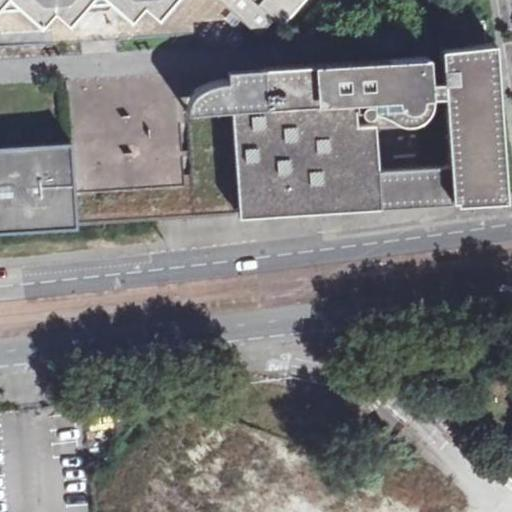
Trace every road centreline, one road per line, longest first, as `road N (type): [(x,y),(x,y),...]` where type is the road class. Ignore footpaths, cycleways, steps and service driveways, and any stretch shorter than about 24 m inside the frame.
road 1 (secondary): [(511,224),(0,287)]
road 2 (secondary): [(0,355),(511,293)]
